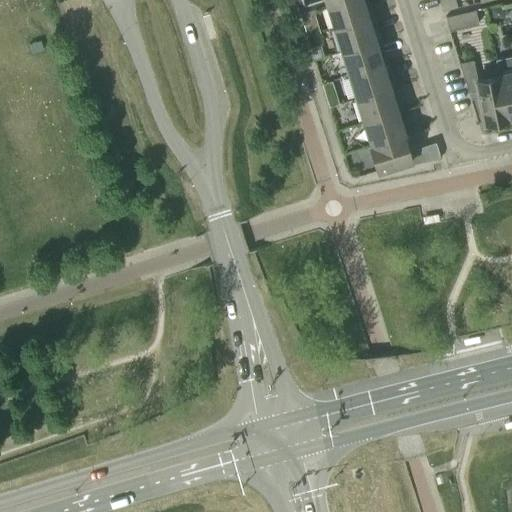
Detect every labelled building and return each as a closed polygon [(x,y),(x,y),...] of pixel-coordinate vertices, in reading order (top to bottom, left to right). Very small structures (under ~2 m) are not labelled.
[(304,0),(295,0),(299,12),(318,6),(316,0),(312,0),(305,2),(304,0)] [(361,0),(338,0),(325,4),(333,28),(366,17),(361,0)] [(439,0),(442,11),(457,6),(454,0),(439,0)] [(491,8),(493,20),(504,17),(502,6),(491,8)] [(449,30),(478,23),(475,9),(445,16),(449,30)] [(372,15),(366,17),(333,28),(340,51),(374,41),(370,30),(377,28),(373,13),(372,13),(372,15)] [(316,25),(304,28),(307,36),(319,32),(316,25)] [(43,49),(40,40),(28,44),(31,53),(43,49)] [(381,64),(374,41),(340,51),(347,75),(381,64)] [(511,59),(496,63),(498,74),(508,122),(511,120),(511,59)] [(508,122),(498,74),(476,79),(473,60),(459,62),(468,92),(477,90),(484,123),(492,122),(493,125),(508,122)] [(381,64),(347,75),(355,99),(389,88),(381,64)] [(322,84),(326,99),(329,107),(338,104),(331,81),(322,84)] [(389,88),(355,99),(362,122),(396,111),(389,88)] [(396,111),(362,122),(369,145),(403,135),(400,124),(407,122),(402,107),(401,107),(402,109),(396,111)] [(411,159),(403,135),(369,145),(377,170),(411,159)]
